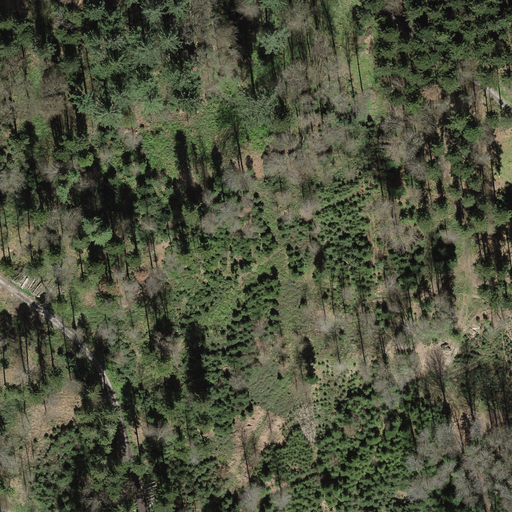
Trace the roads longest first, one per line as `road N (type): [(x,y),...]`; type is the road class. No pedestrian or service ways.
road 1 (track): [(0,267),(89,338),(141,511)]
road 2 (track): [(387,0),(487,68),(511,120)]
